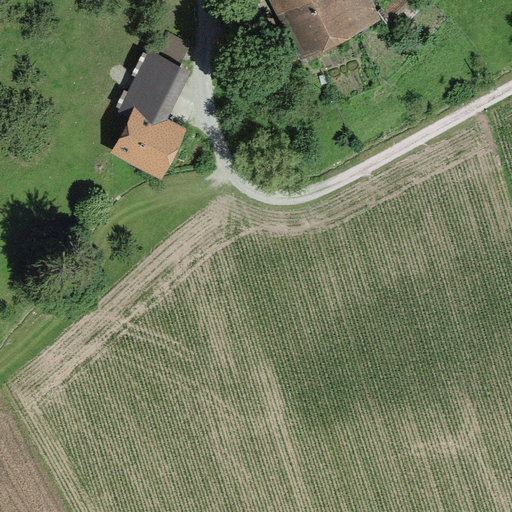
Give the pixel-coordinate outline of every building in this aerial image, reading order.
[(366,5),(363,0),(276,0),(275,0),(296,41),(366,5)] [(389,0),(383,6),(391,14),(405,0),(389,0)] [(121,107),(134,114),(149,122),(177,70),(149,55),(121,107)] [(157,165),(173,135),(149,122),(134,114),(117,145),(142,158),(143,157),(157,165)] [(204,177),(175,180),(177,202),(207,199),(204,177)]
